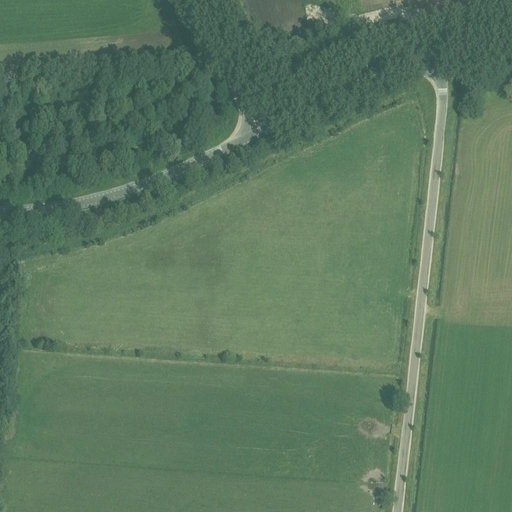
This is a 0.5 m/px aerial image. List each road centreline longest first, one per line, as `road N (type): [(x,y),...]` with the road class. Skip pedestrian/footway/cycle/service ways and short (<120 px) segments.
road 1 (unclassified): [(397,511),(443,103),(434,59)]
road 2 (tertiary): [(0,211),(113,194),(255,133)]
road 3 (tertiary): [(434,59),(255,133)]
road 4 (unclassified): [(255,133),(200,0)]
